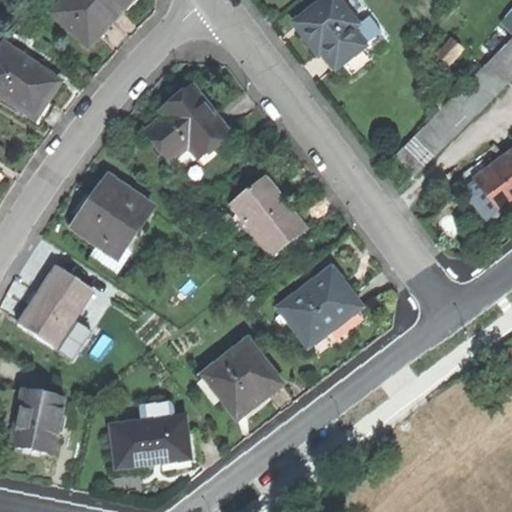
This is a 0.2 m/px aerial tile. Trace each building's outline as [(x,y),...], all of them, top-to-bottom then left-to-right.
[(115,19),(132,0),(64,0),(48,17),(86,53),(111,26),(109,24),(115,19)] [(355,31),(332,0),(307,19),(312,25),(298,36),(307,48),(317,60),(321,57),(333,73),(362,51),(349,35),(355,31)] [(504,34),(511,26),(511,14),(498,1),(470,30),(489,49),(504,34)] [(293,29),(298,36),(312,25),(307,19),(293,29)] [(511,42),(466,88),(486,108),(511,81),(511,26),(504,34),(511,41),(511,42)] [(0,51),(0,102),(32,124),(45,104),(42,101),(45,97),(53,85),(32,70),(30,73),(17,64),(19,61),(2,49),(0,51)] [(417,178),(486,108),(466,88),(397,159),(417,178)] [(195,165),(230,139),(193,89),(168,108),(157,116),(161,121),(142,135),(167,168),(186,154),(195,165)] [(511,155),(475,184),(501,218),(511,209),(511,155)] [(269,263),(304,236),(281,206),(264,183),(229,210),(269,263)] [(117,264),(123,254),(151,214),(106,184),(95,200),(84,217),(87,219),(75,236),(95,249),(117,264)] [(129,258),(123,254),(117,264),(95,249),(90,257),(95,260),(91,265),(114,280),(129,258)] [(16,328),(54,352),(91,295),(53,271),(42,288),(35,298),(38,300),(31,310),(28,309),(16,328)] [(308,353),(358,315),(344,296),(330,277),(279,314),(308,353)] [(259,405),(280,389),(247,346),(202,380),(235,424),(259,405)] [(26,454),(51,459),(63,403),(19,394),(8,450),(26,454)] [(137,408),(139,425),(173,421),(171,404),(137,408)] [(166,462),(188,459),(183,420),(173,421),(139,425),(110,429),(115,472),(152,467),(152,464),(166,462)]
